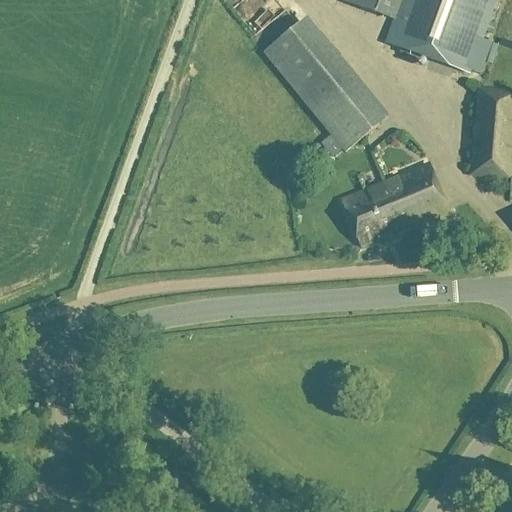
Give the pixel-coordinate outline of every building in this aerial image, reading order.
[(399,0),(335,0),(392,21),(399,0)] [(491,43),(481,39),(495,0),(401,0),(386,43),(469,73),(470,71),(480,74),(491,43)] [(265,1),(247,15),(263,36),(281,22),(265,1)] [(297,26),(263,55),(344,153),(379,124),(297,26)] [(511,162),(511,93),(477,90),(474,116),(481,117),(480,127),(475,126),(473,139),(482,140),(481,152),(472,151),(470,176),(510,179),(511,162)] [(360,248),(448,211),(428,165),(341,202),(360,248)]
